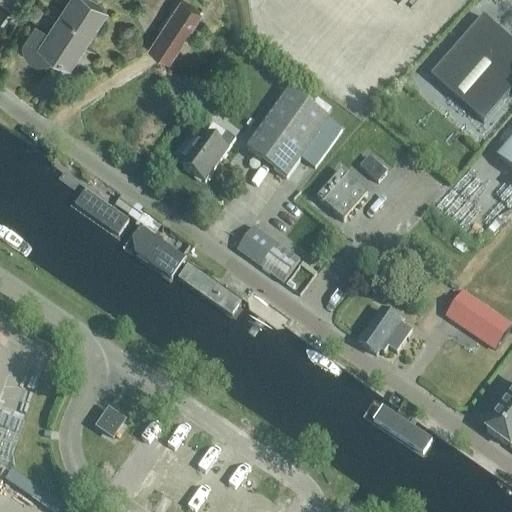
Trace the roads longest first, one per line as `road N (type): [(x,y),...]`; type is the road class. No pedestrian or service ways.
road 1 (unclassified): [(0,106),(511,466)]
road 2 (unclassified): [(300,484),(73,329)]
road 3 (unclassified): [(73,329),(90,366),(71,430),(74,457),(89,480),(134,511)]
